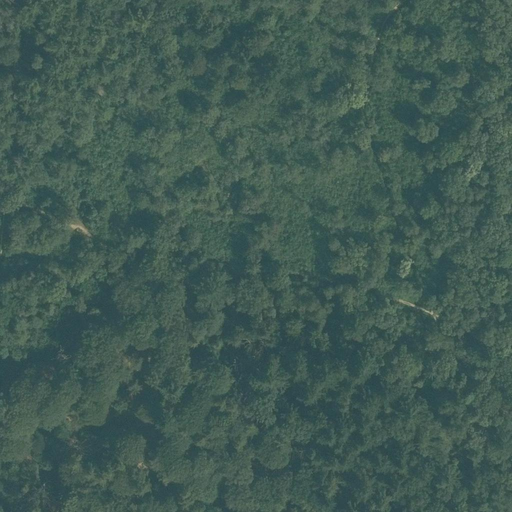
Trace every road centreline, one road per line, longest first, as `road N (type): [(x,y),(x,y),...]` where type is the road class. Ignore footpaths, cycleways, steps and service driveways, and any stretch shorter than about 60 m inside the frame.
road 1 (unknown): [(256,511),(206,463),(181,405),(163,318),(101,231),(52,203),(0,208)]
road 2 (track): [(0,292),(57,300),(295,279),(419,317)]
